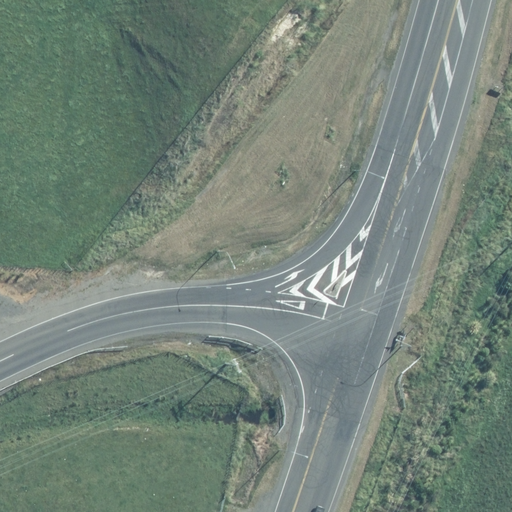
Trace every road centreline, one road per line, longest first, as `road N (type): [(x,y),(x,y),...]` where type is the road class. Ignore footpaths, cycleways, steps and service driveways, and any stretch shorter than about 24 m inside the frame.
road 1 (secondary): [(203,306),(296,275),(337,242),(425,106)]
road 2 (secondary): [(355,327),(425,106)]
road 3 (secondary): [(0,366),(99,320),(203,306)]
road 4 (tertiary): [(292,511),(355,327)]
road 5 (secondary): [(203,306),(288,311),(355,327)]
